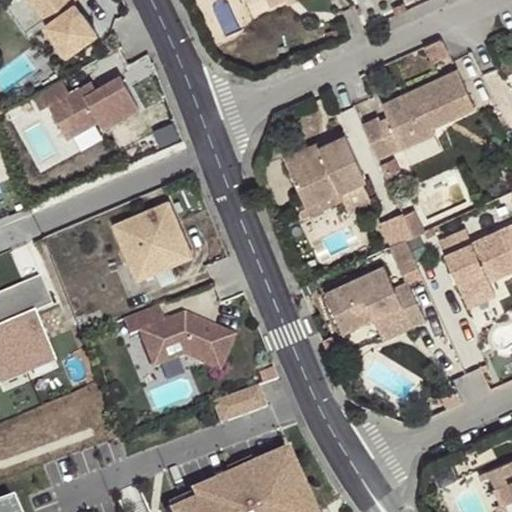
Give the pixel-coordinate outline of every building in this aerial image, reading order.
[(53,22),(76,52),(106,30),(83,0),(40,0),(56,20),(53,22)] [(380,117),(365,124),(381,158),(436,133),(434,127),(475,108),(458,70),(382,104),(389,119),(394,131),(388,134),(382,121),(380,117)] [(66,77),(37,93),(44,108),(53,103),(71,136),(77,133),(99,121),(103,119),(107,127),(143,107),(125,74),(101,87),(90,93),(85,85),(74,91),(66,77)] [(97,79),(85,85),(90,93),(101,87),(97,79)] [(389,119),(382,121),(388,134),(394,131),(389,119)] [(99,121),(77,133),(85,149),(108,136),(99,121)] [(319,152),(288,166),(306,207),(368,181),(346,132),(316,145),(319,152)] [(283,156),(288,166),(319,152),(316,145),(314,142),(283,156)] [(150,285),(205,260),(180,205),(125,229),(150,285)] [(406,212),(416,235),(426,231),(416,207),(406,212)] [(406,212),(405,210),(382,220),(394,246),(409,239),(416,235),(406,212)] [(442,239),(448,253),(475,241),(469,227),(442,239)] [(475,241),(448,253),(468,301),(498,288),(494,280),(511,271),(511,238),(507,227),(475,241)] [(409,239),(394,246),(407,278),(423,271),(409,239)] [(386,264),(326,293),(345,335),(406,306),(415,325),(428,319),(410,282),(398,288),(386,264)] [(498,288),(468,301),(471,308),(501,295),(498,288)] [(52,289),(6,308),(36,378),(66,365),(48,324),(64,317),(52,289)] [(170,321),(164,305),(128,319),(135,335),(144,331),(158,367),(189,355),(225,370),(240,335),(190,314),(170,321)] [(6,308),(0,310),(0,377),(6,391),(36,378),(6,308)] [(36,378),(6,391),(9,398),(69,373),(66,365),(36,378)] [(223,423),(271,404),(262,382),(215,401),(223,423)] [(315,511),(288,448),(173,497),(178,511),(315,511)] [(494,485),(508,479),(511,486),(511,456),(487,466),(494,485)] [(504,511),(511,511),(511,486),(508,479),(494,485),(504,511)] [(39,511),(30,491),(0,503),(0,511),(39,511)]
